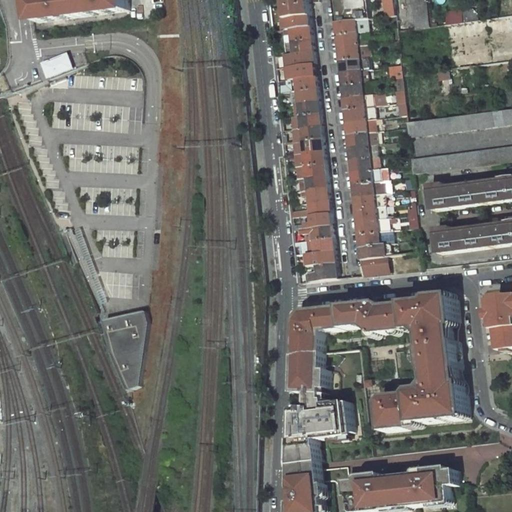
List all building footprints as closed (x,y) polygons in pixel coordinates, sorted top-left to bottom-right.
[(129,0),(41,0),(36,1),(39,23),(131,11),(129,0)] [(311,0),(287,0),(290,18),(313,16),(311,0)] [(336,0),(339,23),(372,20),(369,0),(336,0)] [(386,0),(388,18),(399,16),(397,0),(386,0)] [(429,0),(414,0),(418,30),(432,28),(429,0)] [(463,10),(448,13),(449,26),(465,23),(463,10)] [(313,16),(290,18),(289,19),(290,30),(291,30),(314,27),(313,16)] [(449,26),(447,26),(449,39),(511,30),(511,17),(499,19),(465,23),(449,26)] [(372,20),(339,23),(340,37),(361,34),(371,33),(370,24),(373,24),(372,20)] [(295,42),(315,40),(314,27),(291,30),(290,30),(286,30),(286,36),(288,35),(294,35),(295,42)] [(361,34),(340,37),(341,50),(362,47),(372,46),(371,41),(362,42),(361,34)] [(287,43),(293,43),(295,42),(294,35),(288,35),(286,36),(287,43)] [(315,40),(295,42),(293,43),(287,43),(289,56),(297,55),(317,52),(315,40)] [(362,47),(341,50),(343,62),(363,59),(362,47)] [(511,48),(451,57),(453,70),(511,61),(511,48)] [(297,55),(289,56),(290,63),(277,65),(278,70),(290,68),(318,65),(317,52),(297,55)] [(74,70),(67,53),(41,65),(48,82),(74,70)] [(363,59),(343,62),(344,75),(365,72),(375,70),(373,58),(363,59)] [(318,65),(290,68),(292,81),(294,80),(320,77),(318,65)] [(404,67),(397,68),(393,68),(395,80),(398,80),(406,79),(404,67)] [(365,72),(344,75),(346,87),(376,83),(376,80),(366,81),(365,72)] [(320,77),(294,80),(295,86),(280,88),(281,95),(295,93),(301,92),(321,90),(320,77)] [(406,79),(398,80),(399,92),(407,91),(406,79)] [(376,83),(346,87),(347,99),(377,95),(376,83)] [(321,90),(301,92),(295,93),(297,105),(302,104),(322,102),(321,90)] [(377,95),(347,99),(348,112),(380,107),(388,106),(386,94),(377,95)] [(297,105),(292,106),(292,109),(298,109),(299,118),(324,115),(322,102),(302,104),(297,105)] [(408,103),(401,104),(403,117),(410,116),(408,103)] [(350,124),(377,121),(381,120),(380,107),(348,112),(350,124)] [(511,110),(411,125),(411,129),(412,139),(511,125),(511,110)] [(305,130),(325,127),(324,115),(299,118),(295,118),(297,131),(298,130),(305,130)] [(377,121),(350,124),(351,137),(379,133),(377,121)] [(325,127),(305,130),(298,130),(297,131),(297,136),(298,143),(326,139),(325,127)] [(379,133),(351,137),(352,149),(380,145),(379,133)] [(300,155),(328,152),(326,139),(298,143),(296,143),(298,156),(300,155)] [(380,145),(352,149),(354,162),(381,158),(382,158),(380,145)] [(511,147),(415,161),(415,166),(417,176),(511,163),(511,147)] [(300,155),(298,156),(299,168),(329,164),(328,152),(300,155)] [(381,158),(354,162),(355,174),(382,171),(381,158)] [(302,180),(330,177),(329,164),(299,168),(301,180),(302,180)] [(382,171),(355,174),(356,187),(384,183),(383,170),(382,171)] [(330,177),(302,180),(303,193),(332,189),(330,177)] [(511,179),(450,188),(449,185),(434,187),(434,190),(435,193),(437,212),(511,202),(511,179)] [(384,183),(356,187),(358,199),(388,195),(386,183),(384,183)] [(332,189),(303,193),(304,197),(312,196),(313,204),(333,202),(332,189)] [(388,195),(358,199),(359,211),(387,208),(389,208),(388,195)] [(333,202),(313,204),(314,216),(334,214),(333,202)] [(387,208),(359,211),(360,224),(388,221),(387,208)] [(334,214),(314,216),(315,224),(295,226),(296,232),(305,231),(336,227),(334,214)] [(388,221),(360,224),(362,237),(382,234),(382,226),(386,226),(386,225),(391,224),(391,220),(388,221)] [(459,253),(511,246),(511,223),(456,231),(455,228),(440,231),(440,233),(440,236),(443,255),(459,253)] [(336,227),(305,231),(305,235),(296,236),(297,240),(297,244),(337,239),(336,227)] [(383,242),(391,241),(392,246),(396,245),(395,233),(382,234),(383,242)] [(382,234),(362,237),(363,249),(387,246),(392,246),(391,241),(383,242),(382,234)] [(337,239),(297,244),(297,247),(311,246),(312,255),(338,251),(337,239)] [(387,246),(363,249),(365,261),(388,258),(387,246)] [(312,255),(309,255),(310,268),(320,266),(340,264),(338,251),(312,255)] [(366,277),(390,275),(388,258),(365,261),(366,277)] [(340,264),(320,266),(321,274),(309,275),(310,283),(342,280),(340,264)] [(300,359),(329,355),(330,333),(336,333),(349,331),(365,329),(371,328),(380,336),(423,332),(428,336),(430,349),(428,351),(430,370),(432,371),(434,383),(429,390),(419,391),(415,396),(392,398),(386,405),(390,434),(414,431),(413,427),(469,421),(468,416),(473,415),(470,388),(465,389),(463,372),(465,369),(463,343),(460,341),(458,324),(463,324),(460,300),(455,301),(455,296),(437,298),(434,302),(411,304),(411,305),(387,307),(387,306),(386,304),(384,304),(383,304),(382,304),(381,305),(379,306),(376,304),(346,307),(346,308),(308,312),(301,321),(300,359)] [(511,297),(502,299),(504,309),(500,310),(502,333),(507,332),(507,339),(505,339),(507,353),(511,352),(511,297)] [(152,325),(148,312),(110,323),(110,348),(129,395),(143,390),(152,325)] [(329,372),(329,355),(300,359),(298,395),(311,396),(311,410),(308,410),(306,410),(304,411),(303,412),(302,413),(302,414),(302,420),(298,420),(296,467),(325,463),(322,442),(345,440),(344,436),(354,435),(358,434),(354,404),(331,407),(331,401),(328,401),(328,390),(333,390),(334,372),(329,372)] [(295,501),(294,511),(328,511),(327,501),(329,501),(328,496),(327,486),(325,470),(325,463),(296,467),(295,501)] [(360,511),(364,511),(363,511),(389,511),(389,509),(414,506),(414,508),(435,506),(435,503),(446,502),(456,501),(455,488),(462,488),(461,472),(453,473),(453,469),(442,470),(442,474),(425,475),(386,479),(367,481),(355,483),(357,498),(358,511),(360,511)]
